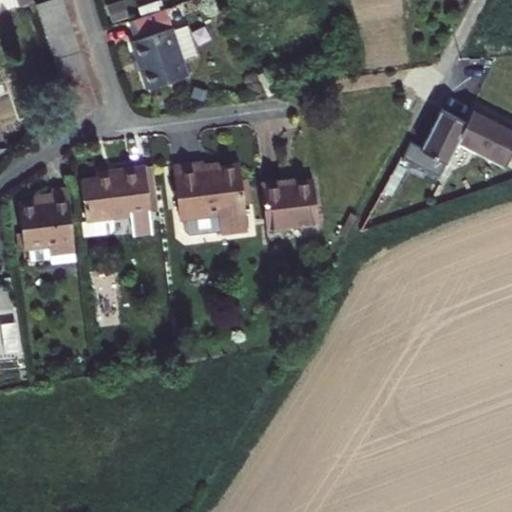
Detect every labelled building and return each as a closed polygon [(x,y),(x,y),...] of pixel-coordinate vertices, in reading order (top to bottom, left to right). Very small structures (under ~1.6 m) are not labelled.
[(0,0),(0,8),(25,0),(0,0)] [(35,0),(27,3),(31,16),(56,7),(53,0),(35,0)] [(31,16),(35,28),(61,19),(56,7),(31,16)] [(161,7),(125,19),(131,38),(126,40),(135,67),(142,89),(185,75),(161,7)] [(61,19),(35,28),(39,41),(65,32),(61,19)] [(65,32),(39,41),(44,54),(70,46),(65,32)] [(70,46),(44,54),(49,67),(74,58),(70,46)] [(74,58),(49,67),(53,80),(78,71),(74,58)] [(78,71),(53,80),(57,92),(82,84),(78,71)] [(82,84),(57,92),(61,105),(87,96),(82,84)] [(466,121),(445,110),(421,152),(443,165),(454,144),(501,171),(511,151),(511,129),(474,107),(466,121)] [(216,235),(244,231),(237,167),(200,170),(199,163),(193,163),(168,167),(175,220),(178,220),(179,231),(185,236),(216,232),(216,235)] [(154,216),(148,168),(140,169),(146,217),(154,216)] [(144,217),(146,217),(140,169),(110,172),(111,179),(92,182),(78,183),(83,225),(77,226),(78,241),(104,238),(108,233),(107,222),(125,220),(126,230),(145,228),(144,217)] [(91,174),(92,182),(111,179),(110,172),(103,173),(91,174)] [(262,228),(304,222),(299,179),(273,182),(272,175),(266,176),(256,177),(262,228)] [(54,265),(81,262),(78,241),(77,226),(72,187),(64,188),(54,189),(54,192),(43,193),(44,201),(21,203),(27,247),(31,247),(33,262),(54,260),(54,265)]
